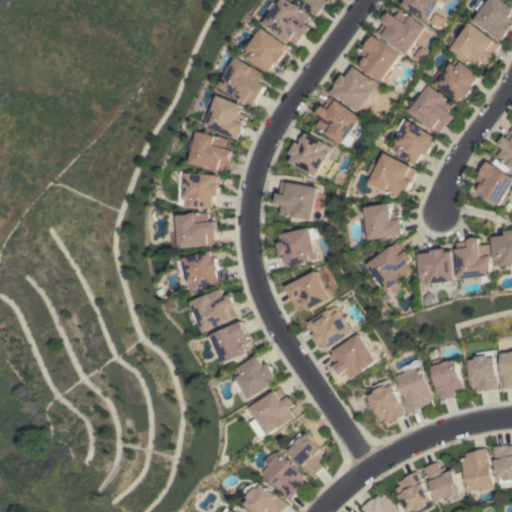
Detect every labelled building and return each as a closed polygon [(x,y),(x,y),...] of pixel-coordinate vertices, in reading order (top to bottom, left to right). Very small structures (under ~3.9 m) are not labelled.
[(275,12),(272,10),(278,2),(280,4),(283,0),(291,0),(297,4),(298,3),(303,7),(302,8),(311,15),(306,22),(312,27),(310,29),(311,30),(308,34),(308,33),(306,36),(304,35),(297,44),(292,41),(291,41),(266,23),(275,12)] [(297,0),(332,0),(329,5),(328,4),(326,7),(323,12),(323,11),(320,15),(297,0)] [(401,4),(403,0),(440,0),(440,1),(428,21),(401,4)] [(475,20),(480,12),(476,9),(476,7),(477,6),(479,5),(480,4),(480,2),(481,1),(483,0),(487,3),(489,0),(504,0),(511,5),(511,14),(510,17),(511,18),(511,27),(510,30),(502,40),(475,20)] [(406,53),(377,32),(384,22),(382,21),(384,18),(383,17),(386,13),(387,14),(389,12),(395,16),(401,8),(410,15),(411,14),(416,18),(415,19),(426,27),(406,53)] [(495,40),(495,41),(500,45),(493,54),(494,55),(492,58),(493,59),(490,63),(489,62),(487,64),(481,60),(474,70),(460,59),(462,57),(451,48),(451,47),(447,44),(452,39),(456,42),(471,22),(495,40)] [(251,58),(251,57),(246,53),(259,35),(256,33),(260,27),(264,29),(265,27),(291,46),(286,52),(287,53),(280,63),(278,62),(270,72),(251,58)] [(361,66),(363,64),(361,63),(365,57),(359,53),(364,46),(365,46),(373,35),(382,41),(381,42),(399,55),(388,71),(390,72),(384,80),(382,78),(381,80),(361,66)] [(229,74),(226,72),(231,63),(234,65),(239,57),(267,74),(262,82),(267,85),(261,95),(259,94),(253,105),(222,86),(229,74)] [(451,63),(456,67),(460,61),(479,75),(472,86),(474,87),(466,98),(465,96),(461,102),(436,84),(451,63)] [(332,91),(336,85),(335,84),(343,74),(347,76),(354,66),(378,84),(358,111),(332,91)] [(434,128),(433,129),(409,111),(429,84),(440,92),(441,92),(454,102),(448,111),(454,115),(452,118),(453,118),(450,123),(449,122),(448,123),(446,122),(439,132),(434,128)] [(243,104),(242,107),(242,108),(240,113),(247,115),(244,123),(245,124),(242,129),(244,130),(242,133),(241,133),(239,138),(219,130),(219,129),(204,123),(208,113),(211,115),(220,95),(243,104)] [(341,144),(315,125),(320,118),(316,114),(322,105),(323,106),(330,96),(335,100),(336,99),(360,117),(341,144)] [(433,144),(434,144),(427,155),(424,153),(417,164),(400,154),(392,149),(396,143),(395,142),(401,133),(396,130),(403,118),(408,121),(408,120),(437,137),(433,144)] [(193,149),(189,148),(192,139),(196,140),(198,130),(229,139),(227,148),(232,149),(232,151),(233,151),(231,159),(230,159),(230,160),(228,160),(225,171),(219,170),(219,171),(190,163),(193,149)] [(290,161),(294,155),(290,153),(296,141),(300,144),(301,141),(300,140),(302,136),(303,137),(306,132),(326,143),(326,144),(332,147),(328,154),(316,176),(290,161)] [(511,166),(497,155),(503,148),(498,144),(504,135),(511,140),(511,138),(511,166)] [(370,182),(373,176),(366,173),(372,162),(378,165),(385,152),(412,166),(412,167),(417,170),(412,180),(413,180),(412,182),(413,183),(410,190),(409,189),(408,191),(403,188),(399,196),(370,182)] [(496,165),(495,166),(511,176),(511,183),(505,195),(508,196),(503,205),(501,203),(500,205),(479,193),(480,190),(478,189),(481,184),(475,180),(479,172),(480,173),(488,161),(496,165)] [(219,182),(219,187),(220,187),(219,192),(219,195),(214,195),(213,208),(183,206),(183,204),(176,204),(177,188),(179,187),(180,174),(186,174),(186,173),(219,175),(219,182)] [(280,214),(282,205),(276,203),(277,192),(279,193),(282,180),(318,187),(312,220),(280,214)] [(371,240),(370,233),(364,234),(362,223),(362,219),(365,219),(364,210),(367,210),(366,207),(391,203),(391,206),(392,206),(393,211),(400,210),(402,218),(403,224),(405,224),(405,228),(404,228),(405,234),(371,240)] [(190,214),(190,212),(196,212),(196,213),(208,212),(208,221),(216,221),(216,224),(218,224),(218,228),(217,228),(217,232),(215,232),(216,243),(210,244),(210,245),(180,248),(179,246),(171,247),(169,235),(178,234),(177,215),(190,214)] [(287,261),(286,262),(285,257),(286,257),(285,254),(281,255),(278,243),(282,242),(280,234),(309,227),(309,228),(315,226),(318,237),(311,239),(317,258),(311,260),(311,261),(288,266),(287,261)] [(506,235),(506,230),(511,229),(511,264),(497,266),(494,236),(506,235)] [(462,279),(458,248),(459,248),(458,242),(470,241),(469,239),(473,238),(473,237),(478,236),(478,238),(481,237),(482,245),(491,244),(492,255),(493,255),(494,261),(493,261),(495,275),(462,279)] [(385,283),(382,285),(376,277),(379,275),(370,264),(399,241),(407,251),(409,250),(416,259),(410,263),(416,270),(404,280),(408,285),(397,294),(393,288),(391,290),(385,283)] [(421,254),(434,252),(433,249),(446,248),(446,250),(454,249),(458,280),(455,280),(455,284),(448,285),(448,281),(426,284),(425,277),(424,278),(421,254)] [(198,288),(197,287),(191,289),(187,273),(181,275),(179,269),(178,269),(176,259),(212,250),(214,250),(215,257),(217,257),(220,269),(218,270),(221,282),(198,288)] [(309,311),(308,308),(306,309),(303,303),(296,307),(292,299),(293,298),(286,286),(315,270),(319,278),(325,275),(330,284),(324,287),(325,288),(327,287),(332,296),(330,297),(331,299),(309,311)] [(200,319),(192,323),(188,314),(196,310),(192,301),(221,288),(225,296),(231,294),(236,304),(234,305),(239,317),(206,332),(200,319)] [(328,309),(329,309),(334,306),(352,332),(326,350),(322,344),(320,345),(313,335),(316,332),(315,330),(313,331),(311,327),(312,326),(309,322),(328,309)] [(226,363),(225,361),(222,362),(218,354),(221,352),(217,344),(213,346),(209,336),(234,325),(233,324),(242,320),(248,333),(249,333),(253,341),(246,344),(248,350),(247,351),(248,353),(226,363)] [(377,360),(364,370),(351,379),(346,371),(341,374),(340,373),(339,373),(335,367),(336,366),(335,365),(336,364),(330,355),(335,351),(334,350),(359,333),(377,360)] [(511,387),(503,389),(502,373),(500,353),(510,352),(510,351),(511,350),(511,387)] [(244,402),(239,393),(232,382),(238,379),(233,371),(258,355),(265,365),(268,363),(275,373),(275,374),(279,380),(251,399),(251,398),(244,402)] [(498,388),(484,390),(484,389),(477,390),(477,386),(471,387),(468,360),(474,359),(474,356),(486,355),(487,357),(494,356),(498,388)] [(396,375),(404,372),(403,370),(402,368),(402,367),(402,366),(403,365),(405,364),(407,364),(409,363),(411,361),(412,360),(414,359),(417,359),(418,359),(419,360),(420,361),(420,365),(424,374),(425,375),(427,380),(427,381),(433,398),(428,400),(430,403),(423,406),(424,406),(410,412),(396,375)] [(453,390),(455,396),(441,400),(431,366),(441,363),(441,362),(449,360),(449,361),(455,359),(463,388),(453,390)] [(389,378),(392,384),(393,384),(407,414),(393,420),(393,419),(387,422),(385,418),(381,421),(377,413),(369,395),(375,393),(374,391),(375,390),(373,386),(389,378)] [(250,422),(258,417),(251,407),(276,390),(277,391),(282,387),(288,397),(290,396),(292,398),(293,398),(296,402),(295,402),(296,405),(290,409),(295,417),(286,423),(287,424),(282,428),(281,427),(270,434),(269,434),(261,439),(250,422)] [(300,433),(303,436),(307,433),(325,451),(320,455),(323,457),(320,461),(325,466),(314,476),(289,450),(292,448),(288,444),(300,433)] [(508,444),(508,446),(511,445),(511,485),(500,488),(499,479),(498,479),(494,446),(508,444)] [(462,459),(464,459),(463,457),(467,457),(466,453),(474,451),(474,450),(486,448),(495,487),(486,488),(486,489),(479,491),(480,496),(471,498),(470,492),(469,492),(462,459)] [(306,476),(305,476),(306,477),(303,481),(305,482),(301,487),(301,488),(292,499),(262,472),(268,465),(268,464),(264,461),(270,454),(279,451),(280,452),(306,476)] [(425,467),(438,462),(441,468),(442,468),(444,473),(453,470),(462,490),(455,493),(456,494),(449,497),(448,496),(438,500),(425,467)] [(408,511),(396,488),(401,486),(399,482),(405,479),(404,478),(418,470),(433,500),(432,500),(435,505),(421,511),(408,511)] [(288,503),(281,511),(256,511),(246,504),(250,498),(249,497),(250,495),(245,492),(247,488),(248,487),(249,486),(251,485),(259,481),(262,484),(263,483),(288,503)] [(400,511),(366,511),(362,507),(374,498),(374,499),(379,495),(381,497),(385,493),(400,511)]
